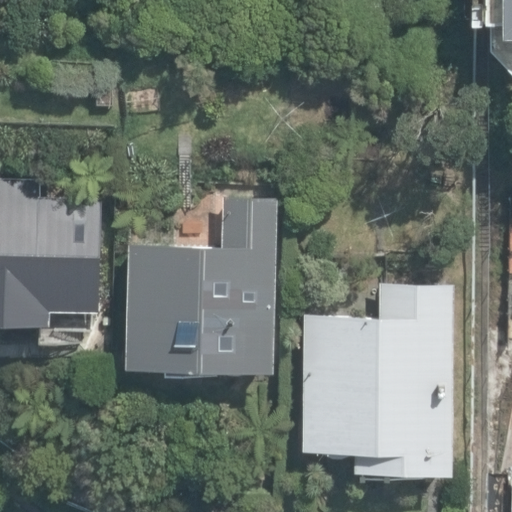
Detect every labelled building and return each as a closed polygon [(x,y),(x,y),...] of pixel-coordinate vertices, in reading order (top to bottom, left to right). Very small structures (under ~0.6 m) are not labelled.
[(511,0),(501,0),(502,31),(511,31),(511,0)] [(325,26),(365,23),(364,1),(324,4),(325,26)] [(318,209),(350,178),(330,158),(298,189),(318,209)] [(0,317),(51,319),(52,305),(102,306),(105,194),(9,191),(10,174),(0,173),(0,317)] [(127,362),(273,365),(277,192),(222,191),(221,239),(130,237),(127,362)] [(355,465),(451,465),(452,278),(380,278),(380,310),(305,310),(305,442),(355,443),(355,465)]
